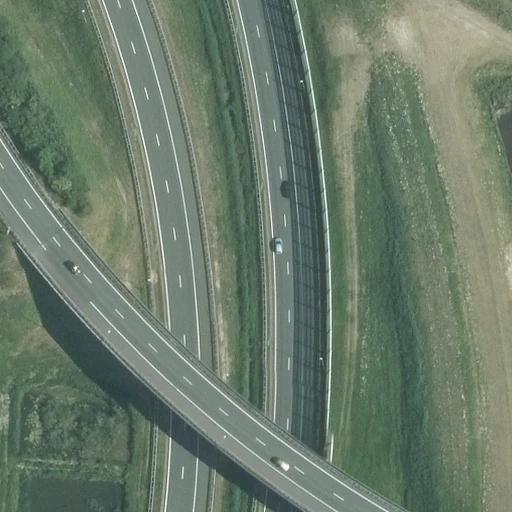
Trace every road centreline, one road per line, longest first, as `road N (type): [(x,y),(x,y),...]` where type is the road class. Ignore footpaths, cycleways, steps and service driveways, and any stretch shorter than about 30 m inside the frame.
road 1 (motorway): [(179,511),(186,383),(179,280),(157,139),(117,0)]
road 2 (motorway): [(277,511),(291,359),(290,223),(275,68),(259,0)]
road 3 (motorway): [(0,168),(153,360),(233,433),(343,511)]
